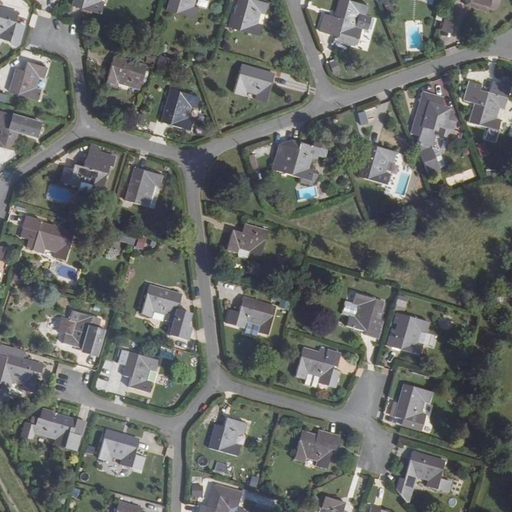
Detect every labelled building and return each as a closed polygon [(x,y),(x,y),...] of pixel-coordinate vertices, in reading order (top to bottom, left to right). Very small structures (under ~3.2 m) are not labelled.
[(83,0),(81,9),(100,14),(103,4),(99,2),(99,0),(83,0)] [(169,0),(166,11),(195,19),(197,9),(193,7),(194,0),(169,0)] [(233,0),(232,4),(237,5),(230,28),(258,36),(261,25),(256,24),(259,13),(264,14),(267,3),(266,3),(265,0),(233,0)] [(365,15),(367,6),(348,0),(338,0),(334,17),(324,14),(319,32),(337,37),(339,40),(354,45),(357,43),(358,40),(360,29),(365,31),(370,16),(365,15)] [(487,6),(466,0),(465,4),(486,11),(487,6)] [(0,33),(1,34),(0,36),(0,37),(19,44),(24,27),(15,23),(18,14),(0,8),(0,33)] [(441,29),(451,32),(454,20),(444,17),(441,29)] [(365,31),(360,29),(358,40),(362,41),(366,39),(368,35),(365,31)] [(106,84),(116,88),(117,83),(140,89),(144,75),(131,71),(133,63),(114,57),(106,84)] [(167,70),(170,61),(159,58),(157,67),(167,70)] [(329,63),(334,74),(341,71),(336,60),(329,63)] [(28,62),(25,72),(16,70),(9,92),(36,100),(39,90),(35,89),(38,77),(42,78),(46,67),(28,62)] [(266,102),(273,75),(241,65),(233,93),(244,95),(245,91),(257,94),(255,99),(266,102)] [(503,109),(509,88),(491,83),(488,93),(479,90),(479,86),(468,82),(463,100),(475,104),(469,123),(488,129),(485,138),(494,141),(497,132),(499,121),(495,119),(498,108),(503,109)] [(195,108),(198,97),(170,90),(161,122),(189,130),(192,119),(187,118),(190,107),(195,108)] [(441,107),(443,99),(422,93),(411,134),(418,136),(416,145),(419,146),(417,151),(427,177),(435,174),(429,155),(430,149),(435,134),(437,127),(452,132),(455,123),(453,122),(445,120),(448,110),(441,107)] [(451,111),(448,110),(445,120),(453,122),(454,119),(451,111)] [(358,112),(360,125),(368,124),(366,111),(358,112)] [(0,148),(9,151),(16,132),(34,137),(38,126),(0,112),(0,148)] [(450,139),(452,132),(437,127),(435,134),(450,139)] [(310,147),(292,141),(290,149),(284,147),(283,151),(278,149),(272,171),(309,181),(312,171),(308,170),(312,158),(316,160),(318,149),(325,151),(327,142),(323,134),(314,131),(310,147)] [(485,143),(476,146),(480,156),(489,153),(485,143)] [(392,164),(395,153),(368,145),(358,178),(386,185),(389,176),(384,174),(387,162),(392,164)] [(99,148),(90,146),(86,160),(94,162),(97,153),(99,148)] [(86,160),(83,169),(74,166),(72,171),(65,169),(61,182),(79,187),(80,182),(92,186),(90,191),(101,193),(109,166),(112,167),(114,159),(97,153),(94,162),(86,160)] [(254,173),(260,171),(253,155),(248,157),(254,173)] [(159,187),(162,177),(134,170),(125,200),(148,207),(154,185),(159,187)] [(77,192),(89,196),(90,191),(92,186),(80,182),(79,187),(77,192)] [(65,260),(73,233),(40,223),(40,221),(26,217),(22,227),(23,228),(21,237),(29,240),(27,248),(32,249),(32,250),(43,253),(44,249),(55,253),(54,257),(65,260)] [(249,256),(259,259),(268,233),(266,232),(266,231),(244,224),(241,235),(231,232),(227,249),(237,253),(239,248),(250,252),(249,256)] [(131,245),(132,239),(120,235),(118,242),(131,245)] [(143,250),(146,238),(139,237),(135,248),(143,250)] [(248,257),(250,252),(239,248),(237,253),(238,256),(246,259),(248,257)] [(178,311),(182,295),(149,286),(141,313),(152,316),(153,312),(165,316),(164,320),(174,323),(170,337),(188,342),(191,329),(188,327),(191,315),(178,311)] [(386,301),(394,303),(397,288),(389,286),(387,294),(389,295),(386,301)] [(382,322),(378,320),(383,302),(356,294),(353,304),(357,306),(354,318),(350,317),(347,327),(366,332),(365,336),(376,339),(382,322)] [(404,308),(407,298),(398,295),(395,306),(404,308)] [(502,306),(502,296),(494,296),(493,306),(502,306)] [(230,312),(227,323),(245,329),(247,325),(258,328),(257,332),(268,335),(276,307),(243,298),(238,314),(230,312)] [(288,310),(290,302),(281,300),(279,307),(288,310)] [(91,351),(100,321),(72,312),(69,321),(61,319),(57,332),(66,334),(63,343),(91,351)] [(392,330),(387,346),(419,356),(422,345),(426,346),(429,335),(425,334),(428,323),(397,313),(394,323),(398,324),(396,330),(392,330)] [(319,349),(318,353),(303,349),(295,376),(305,379),(307,375),(319,378),(317,383),(335,388),(339,371),(332,370),(333,366),(336,367),(340,354),(327,350),(327,351),(319,349)] [(126,366),(123,376),(129,378),(126,388),(147,394),(149,384),(144,383),(148,370),(153,372),(156,362),(121,352),(118,363),(126,366)] [(12,382),(22,385),(21,389),(33,392),(38,374),(40,374),(43,365),(8,356),(0,381),(0,382),(11,386),(12,382)] [(152,383),(154,375),(153,372),(148,370),(144,383),(149,384),(152,383)] [(317,383),(319,378),(307,375),(305,379),(304,381),(305,382),(304,384),(318,388),(318,385),(317,385),(318,383),(317,383)] [(22,385),(12,382),(11,386),(9,392),(19,394),(21,389),(22,385)] [(428,403),(431,392),(404,385),(395,417),(403,420),(401,425),(420,431),(424,414),(420,413),(424,402),(428,403)] [(82,437),(86,423),(56,414),(57,412),(42,408),(40,418),(39,418),(35,432),(56,439),(54,444),(65,448),(71,428),(74,429),(72,434),(82,437)] [(226,418),(223,427),(215,425),(209,448),(236,456),(239,446),(234,445),(238,433),(243,434),(245,424),(226,418)] [(131,467),(139,440),(106,431),(98,458),(108,461),(109,456),(121,460),(120,464),(131,467)] [(318,431),(316,436),(301,433),(293,459),(304,462),(305,458),(317,461),(316,465),(326,468),(331,450),(335,451),(339,437),(318,431)] [(416,478),(427,481),(426,485),(448,492),(451,483),(439,479),(444,462),(412,452),(404,480),(398,479),(395,489),(409,506),(411,498),(416,478)] [(427,481),(416,478),(411,498),(415,499),(419,485),(425,487),(426,485),(427,481)] [(192,485),(191,498),(203,498),(203,485),(192,485)] [(199,505),(197,511),(229,511),(230,511),(235,511),(240,493),(213,485),(206,507),(199,505)] [(325,511),(341,511),(342,511),(344,503),(326,497),(323,508),(327,509),(325,511)] [(140,511),(142,509),(119,502),(116,511),(140,511)]
